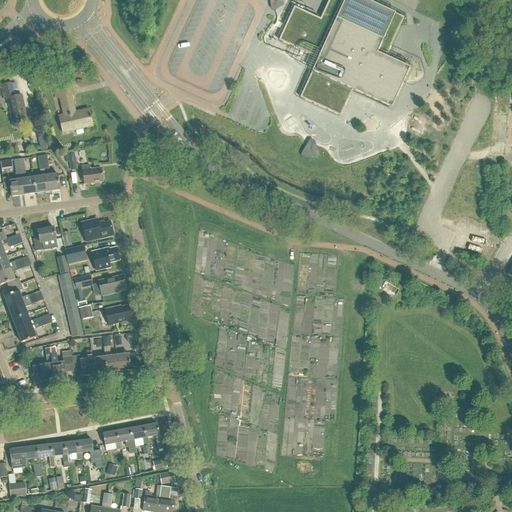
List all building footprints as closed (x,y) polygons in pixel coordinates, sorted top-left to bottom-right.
[(269,0),(270,1),(270,2),(271,8),(271,9),(272,10),(273,11),(275,11),(276,10),(282,6),(283,5),(284,4),(284,3),(283,1),(282,0),(280,0),(269,0)] [(340,117),(354,86),(392,104),(393,104),(405,79),(410,68),(400,64),(386,57),(400,26),(404,18),(364,0),(329,0),(328,2),(320,19),(319,19),(294,7),(294,8),(279,41),(318,59),(300,98),(339,116),(340,117)] [(37,88),(45,86),(44,79),(35,81),(37,88)] [(14,97),(13,91),(12,85),(2,88),(3,93),(4,99),(8,99),(13,120),(14,127),(28,124),(26,117),(21,95),(14,97)] [(75,113),(69,88),(55,92),(56,99),(60,98),(64,116),(59,117),(63,133),(93,126),(89,110),(75,113)] [(316,146),(315,143),(314,142),(312,141),(310,141),(309,141),(308,143),(307,144),(301,153),(301,155),(301,156),(301,157),(303,158),(304,159),(316,159),(317,159),(318,158),(319,157),(320,156),(319,154),(316,146)] [(58,142),(52,147),(56,152),(62,147),(58,142)] [(70,168),(78,166),(76,154),(68,155),(70,168)] [(16,166),(15,167),(16,169),(14,169),(16,180),(15,180),(9,181),(9,177),(3,177),(5,189),(10,189),(12,197),(24,195),(22,179),(21,173),(25,172),(24,165),(22,165),(21,166),(17,166),(16,166)] [(90,170),(90,166),(82,167),(84,184),(103,182),(101,168),(90,170)] [(42,176),(34,177),(36,194),(48,192),(46,176),(45,169),(41,169),(42,176)] [(36,194),(34,177),(26,178),(26,173),(25,173),(25,172),(21,173),(22,179),(24,195),(36,194)] [(46,176),(48,192),(60,190),(58,174),(46,176)] [(93,224),(92,221),(82,223),(86,243),(98,240),(98,239),(107,237),(107,238),(113,236),(112,235),(113,235),(110,222),(104,223),(103,222),(93,224)] [(39,239),(33,240),(35,251),(43,250),(43,252),(57,249),(53,228),(38,231),(39,239)] [(19,236),(13,238),(17,246),(23,244),(19,236)] [(69,236),(62,237),(64,248),(71,246),(69,236)] [(13,238),(7,240),(9,244),(11,249),(17,246),(13,238)] [(84,248),(65,253),(69,266),(75,265),(74,260),(86,257),(84,248)] [(96,270),(104,268),(110,267),(109,263),(119,260),(116,248),(100,252),(92,254),(96,270)] [(60,275),(69,273),(65,256),(56,258),(60,275)] [(6,257),(0,258),(0,271),(17,266),(18,271),(24,268),(21,260),(9,264),(6,257)] [(27,257),(21,260),(24,268),(30,266),(27,257)] [(12,273),(18,271),(17,266),(0,271),(0,284),(6,283),(8,288),(21,284),(19,278),(15,279),(12,273)] [(60,283),(70,281),(68,275),(58,277),(60,283)] [(81,290),(94,287),(92,276),(75,280),(77,291),(81,290)] [(101,296),(119,292),(118,290),(126,288),(123,276),(98,281),(101,296)] [(61,289),(71,287),(70,281),(60,283),(61,289)] [(11,294),(4,296),(8,308),(29,300),(31,305),(37,303),(34,294),(22,299),(20,293),(19,291),(23,289),(21,285),(21,284),(8,288),(11,294)] [(63,295),(73,293),(71,287),(61,289),(63,295)] [(81,290),(75,291),(79,308),(87,306),(86,299),(83,299),(81,290)] [(34,294),(37,303),(44,300),(41,292),(34,294)] [(64,302),(74,299),(73,293),(63,295),(64,302)] [(65,308),(75,305),(74,299),(64,302),(65,308)] [(8,308),(12,320),(27,314),(25,307),(31,305),(29,300),(8,308)] [(67,313),(77,311),(75,305),(65,308),(67,313)] [(133,320),(130,305),(119,308),(118,307),(105,310),(108,325),(133,320)] [(81,320),(91,318),(89,307),(79,309),(81,320)] [(68,320),(78,317),(77,311),(67,313),(68,320)] [(12,320),(16,331),(38,323),(37,320),(30,322),(27,314),(12,320)] [(49,315),(43,318),(46,326),(52,324),(53,324),(51,318),(50,315),(49,315)] [(70,325),(80,323),(78,317),(68,320),(70,325)] [(38,323),(16,331),(21,343),(36,337),(34,331),(40,329),(46,326),(43,318),(37,320),(38,323)] [(71,331),(81,329),(81,328),(80,323),(70,325),(70,328),(71,331)] [(81,329),(71,331),(73,338),(83,335),(81,329)] [(238,342),(236,352),(245,354),(244,361),(254,364),(258,346),(238,342)] [(52,357),(54,380),(67,378),(66,372),(74,371),(72,357),(63,358),(64,362),(58,363),(56,348),(51,349),(52,357)] [(80,356),(72,357),(74,371),(82,370),(83,376),(95,375),(93,357),(92,357),(92,352),(86,352),(87,360),(81,361),(80,356)] [(117,354),(119,372),(131,371),(129,355),(121,356),(121,353),(117,354)] [(107,373),(119,372),(117,354),(111,355),(112,357),(105,358),(107,373)] [(107,373),(105,358),(98,359),(97,356),(93,357),(95,375),(107,373)] [(54,380),(52,357),(47,358),(47,364),(40,365),(41,381),(54,380)] [(146,438),(148,438),(157,436),(158,444),(163,443),(162,435),(160,436),(158,424),(144,427),(146,438)] [(149,445),(148,438),(146,438),(144,427),(130,430),(132,441),(134,440),(143,439),(144,446),(148,445),(149,445)] [(130,430),(117,432),(119,443),(121,443),(125,442),(127,449),(128,449),(130,456),(137,455),(134,440),(132,441),(130,430)] [(122,450),(121,443),(119,443),(117,432),(103,435),(105,446),(116,444),(117,451),(122,450)] [(80,453),(82,453),(91,452),(92,463),(96,463),(96,469),(103,468),(102,462),(100,451),(94,452),(92,441),(78,442),(80,453)] [(66,455),(68,455),(77,454),(78,461),(83,460),(82,453),(80,453),(78,442),(65,444),(66,455)] [(65,444),(51,446),(53,457),(55,457),(63,455),(64,462),(65,469),(70,468),(69,462),(68,455),(66,455),(65,444)] [(55,463),(55,457),(53,457),(51,446),(37,447),(39,458),(41,458),(50,457),(51,464),(51,469),(56,468),(55,463)] [(42,465),(41,458),(39,458),(37,447),(24,449),(25,460),(27,460),(32,459),(33,467),(34,467),(35,478),(42,477),(41,465),(42,465)] [(144,456),(151,455),(150,447),(143,448),(144,456)] [(28,467),(27,460),(25,460),(24,449),(10,451),(12,469),(28,467)] [(155,472),(168,469),(166,460),(154,463),(155,472)] [(0,478),(8,476),(7,472),(5,464),(0,464),(0,478)] [(109,465),(106,475),(114,478),(117,468),(109,465)] [(162,486),(176,483),(174,473),(159,476),(162,486)] [(11,498),(27,496),(26,483),(9,485),(11,498)] [(151,511),(157,511),(161,487),(158,487),(156,497),(145,496),(143,511),(151,511)] [(161,487),(157,511),(172,511),(175,500),(169,499),(170,488),(161,487)] [(86,490),(84,504),(90,505),(92,491),(86,490)] [(105,511),(108,495),(104,494),(102,508),(91,507),(90,511),(105,511)] [(108,495),(105,511),(120,511),(121,511),(111,509),(113,495),(108,495)] [(129,509),(131,496),(124,495),(123,508),(129,509)]
